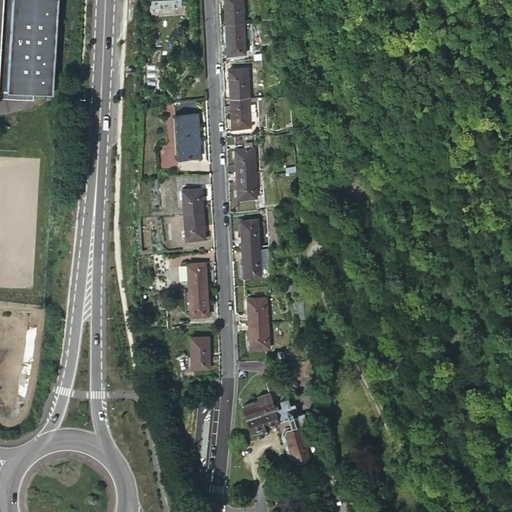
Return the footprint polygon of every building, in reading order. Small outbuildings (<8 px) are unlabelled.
[(0,86),(0,94),(32,96),(32,90),(52,91),(57,0),(6,0),(1,87),(0,86)] [(246,0),(227,0),(228,24),(247,23),(246,0)] [(247,23),(228,24),(230,53),(248,53),(247,23)] [(251,69),(231,69),(232,98),(252,97),(251,69)] [(252,97),(232,98),(233,127),(253,127),(252,97)] [(178,123),(180,155),(202,154),(200,121),(178,123)] [(257,148),(237,149),(238,174),(258,173),(257,148)] [(258,173),(238,174),(239,198),(259,197),(258,173)] [(204,187),(184,188),(185,212),(205,211),(204,187)] [(205,211),(185,212),(187,239),(207,237),(205,211)] [(260,220),(243,221),(244,248),(262,247),(260,220)] [(262,247),(244,248),(246,276),(263,275),(262,247)] [(207,261),(188,262),(189,288),(208,287),(207,261)] [(208,287),(189,288),(191,314),(210,313),(208,287)] [(250,323),(269,322),(268,297),(248,298),(250,323)] [(251,349),(270,348),(269,322),(250,323),(251,349)] [(192,336),(193,366),(211,366),(211,336),(192,336)] [(286,352),(285,350),(284,349),(283,349),(281,349),(279,350),(278,351),(278,352),(278,353),(279,355),(280,356),(282,357),(284,357),(286,355),(286,354),(286,352)] [(311,376),(309,359),(286,362),(289,380),(298,379),(298,378),(311,376)] [(297,418),(300,418),(297,407),(294,408),(290,398),(282,401),(284,407),(277,409),(274,398),(273,399),(271,394),(255,399),(256,404),(245,407),(252,432),(255,431),(255,434),(264,431),(266,433),(270,432),(271,428),(271,426),(281,422),(293,461),(297,464),(306,461),(308,458),(306,452),(308,451),(300,426),(297,418)] [(297,418),(300,426),(309,423),(307,415),(300,418),(297,418)]
